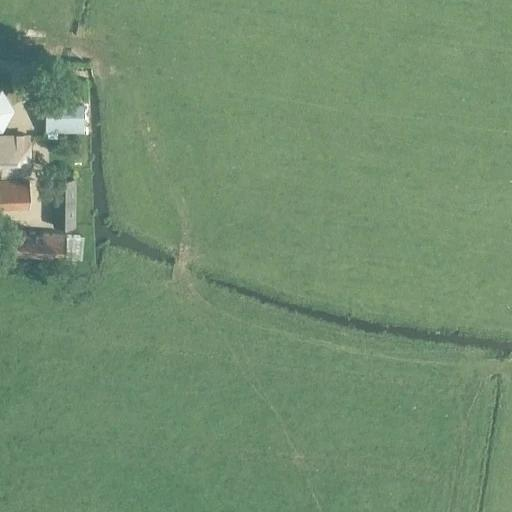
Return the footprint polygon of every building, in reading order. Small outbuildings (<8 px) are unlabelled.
[(0,89),(0,128),(1,129),(12,109),(1,89),(0,89)] [(83,103),(46,103),(46,130),(83,130),(84,104),(83,103)] [(0,173),(28,173),(27,134),(0,134),(0,173)] [(74,226),(75,177),(53,177),(52,226),(74,226)] [(28,178),(0,178),(0,205),(29,205),(28,178)] [(11,252),(81,257),(83,235),(13,230),(11,252)]
